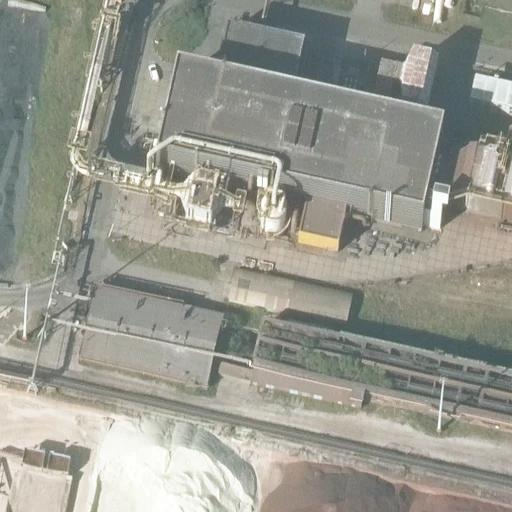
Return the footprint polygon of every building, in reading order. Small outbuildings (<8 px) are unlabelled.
[(302,53),(225,36),(213,91),(175,82),(154,174),(305,208),(297,244),(336,253),(345,217),(420,234),(441,142),(365,125),(365,122),(326,113),(325,116),(290,108),(302,53)] [(394,108),(395,100),(396,98),(396,97),(392,96),(390,96),(388,95),(389,92),(397,94),(398,90),(398,87),(399,83),(391,82),(393,75),(382,73),(371,121),(382,123),(386,106),(394,108)] [(508,180),(474,172),(465,213),(499,221),(499,220),(511,222),(511,181),(508,181),(508,180)] [(157,193),(155,202),(153,210),(152,215),(164,218),(172,182),(160,179),(158,188),(157,193)] [(351,298),(234,272),(227,303),(344,329),(351,298)] [(221,321),(94,293),(79,361),(206,389),(221,321)] [(340,346),(286,334),(278,332),(262,328),(261,334),(260,335),(259,342),(255,360),(251,376),(252,376),(251,377),(250,385),(256,387),(264,389),(304,397),(360,410),(361,401),(415,413),(416,413),(424,415),(425,415),(452,421),(452,422),(454,422),(511,434),(511,384),(488,379),(481,377),(465,374),(465,373),(463,372),(462,373),(438,368),(428,366),(361,351),(340,346)]
